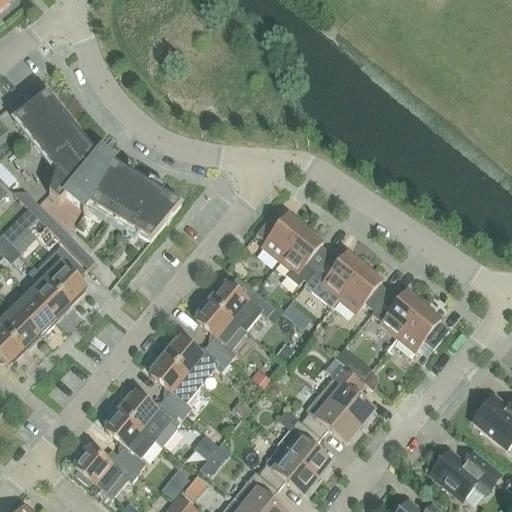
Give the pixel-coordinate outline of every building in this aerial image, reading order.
[(96,159),(47,96),(13,123),(55,176),(48,198),(59,207),(66,199),(84,213),(82,215),(84,216),(88,209),(150,245),(181,207),(112,166),(106,177),(93,166),(102,155),(101,154),(96,159)] [(24,148),(9,158),(19,173),(34,163),(24,148)] [(29,173),(40,186),(52,176),(42,163),(29,173)] [(13,196),(31,215),(88,272),(95,265),(26,196),(13,196)] [(306,232),(291,219),(289,221),(287,220),(282,227),(272,218),(256,238),(266,246),(262,250),(280,264),(306,232)] [(304,290),(331,257),(321,249),(322,248),(320,246),(322,244),(306,232),(280,264),(292,274),(288,279),(293,284),(299,289),(301,288),(304,290)] [(0,242),(0,255),(2,258),(11,249),(2,241),(0,242)] [(19,257),(11,249),(2,258),(11,266),(19,257)] [(60,267),(45,283),(70,308),(86,292),(77,283),(86,275),(66,255),(57,264),(60,267)] [(339,303),(365,270),(350,258),(348,260),(346,258),(341,265),(331,257),(304,290),(331,312),(339,303)] [(374,315),(390,296),(380,288),(381,287),(379,285),(381,283),(365,270),(339,303),(356,317),(364,307),(374,315)] [(30,286),(24,293),(29,298),(31,300),(55,323),(70,308),(45,283),(36,292),(30,286)] [(213,303),(210,306),(246,335),(260,317),(266,322),(274,312),(253,295),(245,304),(226,288),(223,291),(219,292),(215,295),(213,299),(213,303)] [(398,341),(424,309),(409,296),(407,298),(405,297),(400,304),(390,296),(374,315),(371,318),(381,326),(380,327),(398,341)] [(52,326),(54,323),(29,298),(14,314),(39,339),(45,332),(47,334),(54,328),(52,326)] [(231,353),(246,335),(210,306),(208,309),(204,309),(200,312),(198,317),(199,321),(195,325),(215,341),(207,350),(229,367),(237,358),(231,353)] [(424,309),(398,341),(415,355),(423,346),(433,354),(449,334),(439,326),(440,325),(438,323),(440,321),(424,309)] [(0,330),(24,354),(39,339),(14,314),(0,327),(0,330)] [(0,330),(0,361),(8,370),(24,354),(0,330)] [(221,377),(229,367),(207,350),(201,357),(182,341),(178,345),(175,342),(166,354),(169,357),(165,361),(201,390),(215,372),(221,377)] [(186,408),(201,390),(165,361),(164,362),(160,363),(156,366),(154,370),(155,374),(149,380),(169,397),(162,404),(184,422),(192,412),(186,408)] [(266,382),(274,373),(261,361),(253,370),(266,382)] [(334,383),(320,399),(363,434),(373,421),(371,418),(374,414),(356,400),(363,390),(345,375),(343,374),(340,372),(335,378),(333,380),(332,382),(334,383)] [(129,398),(120,410),(123,412),(120,416),(155,445),(161,449),(184,422),(162,404),(155,413),(136,397),(132,401),(129,398)] [(309,417),(301,426),(321,443),(328,433),(346,448),(349,445),(352,447),(363,434),(320,399),(306,415),(309,417)] [(472,427),(506,455),(511,447),(511,406),(508,412),(494,401),(484,412),(479,412),(473,419),(474,424),(472,427)] [(141,462),(155,445),(120,416),(118,418),(115,415),(105,427),(109,430),(106,434),(125,450),(117,459),(138,477),(139,477),(147,467),(141,462)] [(290,434),(277,450),(278,451),(320,486),(331,473),(328,470),(331,467),(313,452),(321,443),(301,426),(298,424),(289,434),(290,434)] [(206,430),(198,445),(211,453),(205,463),(229,475),(242,450),(206,430)] [(266,469),(258,478),(278,495),(286,485),(304,500),(307,497),(310,499),(320,486),(278,451),(265,468),(266,469)] [(139,477),(138,477),(117,459),(112,454),(104,464),(90,452),(87,456),(84,453),(74,465),(78,468),(74,471),(80,476),(77,479),(88,488),(91,485),(112,502),(127,483),(132,487),(139,477)] [(430,479),(462,506),(475,490),(486,499),(501,480),(473,456),(464,467),(449,455),(430,479)] [(204,466),(189,484),(213,505),(229,487),(204,466)] [(278,495),(258,478),(255,476),(247,486),(250,488),(244,496),(237,505),(243,510),(246,511),(280,511),(270,504),(278,495)] [(191,511),(179,502),(170,511),(191,511)] [(246,511),(243,510),(237,505),(234,502),(225,511),(246,511)]
